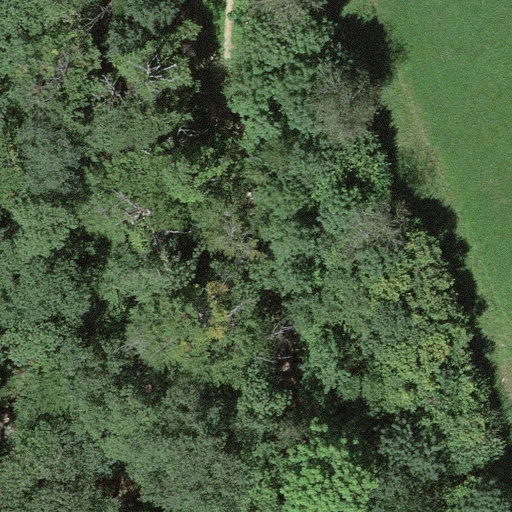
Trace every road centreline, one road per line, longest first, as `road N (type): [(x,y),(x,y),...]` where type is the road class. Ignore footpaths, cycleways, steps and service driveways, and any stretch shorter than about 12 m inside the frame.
road 1 (track): [(347,511),(272,324),(180,0)]
road 2 (track): [(227,173),(227,0)]
